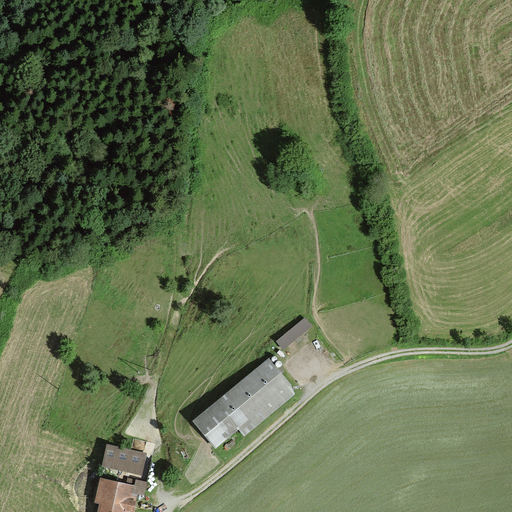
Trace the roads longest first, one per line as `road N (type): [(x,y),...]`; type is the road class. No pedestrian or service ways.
road 1 (track): [(175,505),(159,487),(150,407),(180,285),(192,131),(210,18),(220,0)]
road 2 (track): [(169,511),(338,377),(403,354),(511,345)]
